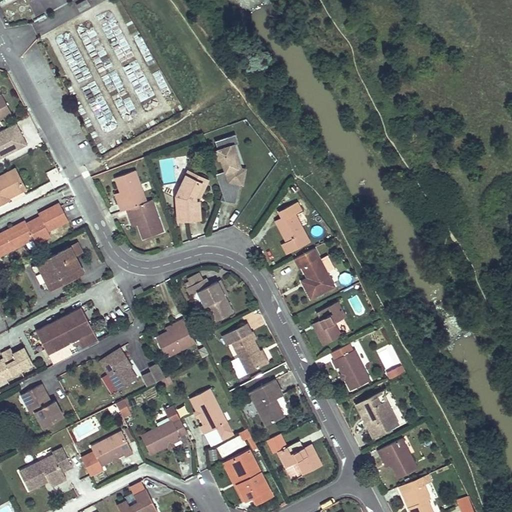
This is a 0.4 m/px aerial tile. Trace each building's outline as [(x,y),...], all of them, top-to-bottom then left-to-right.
[(87,0),(85,0),(77,5),(80,11),(90,5),(87,0)] [(0,118),(10,113),(1,95),(0,95),(0,118)] [(26,145),(15,123),(0,130),(0,154),(9,150),(10,153),(26,145)] [(223,195),(221,202),(236,205),(240,184),(236,184),(237,179),(244,181),(246,171),(241,170),(237,169),(233,158),(234,151),(232,146),(236,144),(233,135),(213,143),(216,151),(214,152),(218,162),(220,161),(224,172),(216,176),(223,195)] [(0,158),(10,153),(9,150),(0,154),(0,158)] [(14,169),(0,176),(0,199),(6,196),(7,198),(25,189),(14,169)] [(135,171),(115,178),(120,192),(124,202),(118,204),(120,211),(127,209),(146,202),(135,171)] [(196,201),(199,201),(199,197),(207,182),(186,172),(185,176),(202,184),(196,196),(196,201)] [(201,220),(200,206),(199,201),(196,201),(196,196),(202,184),(185,176),(176,194),(178,216),(178,222),(201,220)] [(124,202),(120,192),(114,194),(118,204),(124,202)] [(146,202),(127,209),(129,215),(135,213),(139,224),(142,232),(144,239),(164,232),(161,223),(153,200),(146,202)] [(0,255),(34,238),(37,243),(51,236),(49,231),(68,220),(59,202),(37,213),(39,217),(27,223),(25,221),(0,233),(0,255)] [(298,202),(285,208),(289,215),(282,218),(285,225),(280,228),(287,242),(283,244),(288,254),(311,242),(296,214),(303,210),(298,202)] [(289,215),(285,208),(278,212),(282,218),(289,215)] [(135,213),(129,215),(133,226),(139,224),(135,213)] [(282,218),(277,221),(280,228),(285,225),(282,218)] [(77,243),(37,263),(44,275),(50,289),(83,272),(77,261),(74,255),(81,252),(77,243)] [(320,259),(314,248),(295,259),(299,269),(302,267),(308,278),(311,284),(305,288),(310,298),(334,286),(326,271),(320,259)] [(320,259),(326,271),(334,267),(327,255),(320,259)] [(191,285),(187,287),(191,295),(198,292),(214,322),(233,313),(225,296),(218,281),(210,285),(206,278),(204,279),(200,272),(187,279),(191,285)] [(311,284),(308,278),(302,282),(305,288),(311,284)] [(229,294),(222,279),(218,281),(225,296),(229,294)] [(338,301),(317,312),(321,319),(313,323),(324,344),(341,335),(334,323),(346,317),(338,301)] [(73,309),(36,329),(54,364),(99,340),(89,322),(88,323),(84,316),(80,315),(78,311),(73,309)] [(167,332),(157,338),(167,359),(197,343),(184,319),(176,323),(178,327),(167,332)] [(176,323),(165,329),(167,332),(178,327),(176,323)] [(228,344),(233,341),(248,372),(267,362),(261,350),(257,344),(255,339),(257,338),(253,331),(252,332),(247,323),(224,335),(228,344)] [(353,350),(350,343),(332,352),(335,359),(333,360),(337,368),(339,366),(343,373),(346,379),(351,390),(371,380),(355,349),(353,350)] [(0,379),(33,362),(24,346),(13,352),(11,347),(1,352),(4,357),(0,358),(0,379)] [(121,346),(100,359),(119,389),(136,378),(130,367),(127,363),(130,361),(121,346)] [(150,370),(156,381),(160,379),(165,376),(157,360),(148,365),(150,370)] [(402,372),(399,366),(388,372),(391,378),(402,372)] [(150,370),(141,375),(147,386),(156,381),(150,370)] [(174,382),(170,374),(165,376),(160,379),(164,386),(174,382)] [(276,378),(250,392),(267,425),(282,417),(274,400),(278,398),(284,395),(276,378)] [(51,401),(41,383),(26,390),(30,399),(26,401),(31,412),(35,410),(43,425),(63,415),(57,402),(52,405),(51,401)] [(211,387),(192,397),(198,410),(201,416),(205,424),(202,426),(206,434),(219,427),(223,437),(234,432),(211,387)] [(382,391),(357,404),(363,416),(368,414),(370,419),(368,419),(371,424),(368,426),(373,436),(384,430),(382,426),(396,418),(382,391)] [(124,398),(116,402),(123,415),(130,411),(124,398)] [(286,415),(278,398),(274,400),(282,417),(286,415)] [(188,432),(175,407),(169,410),(174,419),(171,421),(142,435),(152,454),(169,445),(174,443),(183,439),(181,435),(188,432)] [(158,424),(168,419),(165,413),(155,418),(158,424)] [(382,426),(384,430),(398,422),(396,418),(382,426)] [(249,437),(252,435),(249,428),(241,432),(244,439),(249,437)] [(81,457),(91,476),(104,470),(102,466),(113,461),(119,457),(125,454),(126,457),(134,452),(123,431),(92,447),(94,451),(81,457)] [(234,432),(223,437),(225,440),(236,435),(234,432)] [(287,447),(280,434),(268,439),(275,453),(279,451),(287,467),(298,461),(305,474),(323,465),(316,452),(308,456),(300,441),(287,447)] [(249,437),(254,447),(257,445),(252,435),(249,437)] [(402,437),(378,450),(382,457),(387,454),(392,463),(400,477),(418,467),(402,437)] [(275,453),(268,439),(266,441),(273,454),(275,453)] [(53,454),(19,471),(28,490),(43,482),(42,479),(46,477),(48,480),(63,472),(62,470),(71,465),(62,447),(52,452),(53,454)] [(250,463),(256,461),(250,450),(245,453),(250,463)] [(250,463),(245,453),(230,460),(242,483),(239,484),(247,500),(255,496),(259,503),(274,495),(256,461),(250,463)] [(387,454),(382,457),(387,466),(392,463),(387,454)] [(230,460),(225,463),(244,501),(247,500),(239,484),(242,483),(230,460)] [(63,472),(48,480),(51,485),(66,477),(63,472)] [(428,473),(399,486),(403,494),(406,492),(411,506),(409,508),(410,511),(434,511),(428,499),(431,498),(424,483),(431,480),(428,473)] [(151,496),(147,489),(135,495),(139,501),(130,506),(127,500),(117,505),(120,511),(156,511),(158,511),(152,499),(149,501),(148,498),(151,496)] [(406,492),(403,494),(409,508),(411,506),(406,492)] [(470,496),(458,500),(462,511),(471,511),(477,510),(470,496)] [(72,511),(98,511),(94,502),(72,511)]
